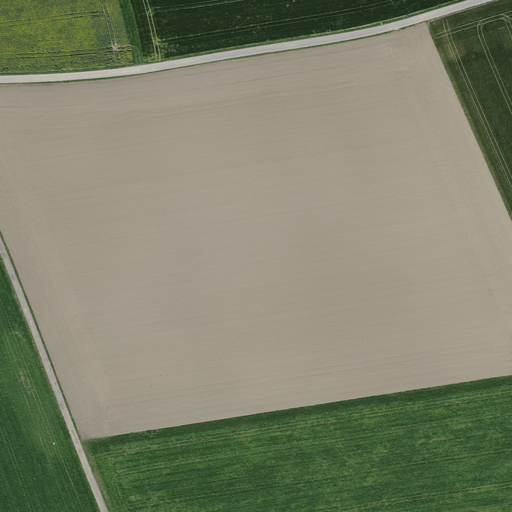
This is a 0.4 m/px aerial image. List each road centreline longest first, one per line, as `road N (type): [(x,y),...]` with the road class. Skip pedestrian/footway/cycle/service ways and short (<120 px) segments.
road 1 (track): [(479,0),(350,35),(97,74),(0,79)]
road 2 (track): [(0,244),(104,511)]
